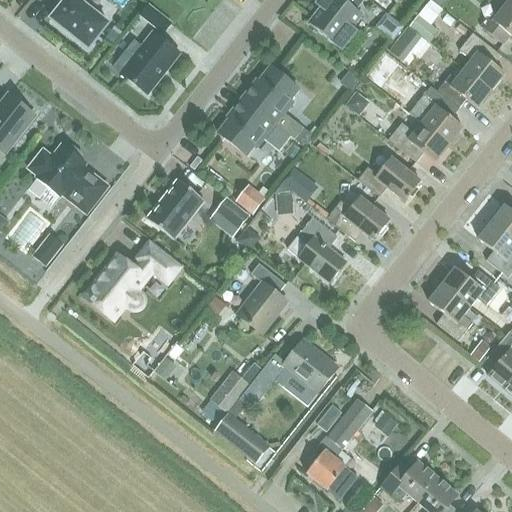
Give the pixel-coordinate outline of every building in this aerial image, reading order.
[(89,50),(108,25),(76,0),(50,0),(61,8),(51,21),(89,50)] [(309,26),(342,52),(356,34),(351,30),(362,16),(356,11),(363,2),(360,0),(321,0),(317,6),(321,10),(309,26)] [(430,0),(430,1),(439,8),(444,2),(441,0),(430,0)] [(451,0),(449,9),(460,12),(463,0),(451,0)] [(149,7),(140,18),(163,35),(171,24),(149,7)] [(511,10),(507,7),(493,25),(489,21),(482,30),(504,48),(511,39),(511,40),(511,10)] [(418,16),(409,28),(429,44),(438,33),(418,16)] [(114,27),(105,39),(112,45),(121,33),(114,27)] [(113,70),(148,97),(180,56),(153,34),(141,48),(135,43),(113,70)] [(472,64),(464,73),(492,95),(505,78),(494,69),(502,59),(473,36),(459,54),(472,64)] [(395,42),(387,52),(402,64),(410,53),(395,42)] [(251,89),(242,100),(294,141),(303,130),(284,115),(293,104),(290,102),(299,91),(270,68),(253,90),(251,89)] [(349,72),(340,84),(351,93),(360,81),(349,72)] [(437,95),(460,113),(466,104),(478,113),(492,95),(464,73),(456,84),(450,80),(437,95)] [(429,117),(422,126),(449,147),(463,131),(452,122),(460,113),(437,95),(431,90),(417,108),(429,117)] [(356,95),(347,106),(358,115),(367,104),(356,95)] [(0,151),(5,155),(35,118),(8,96),(0,106),(0,151)] [(294,141),(242,100),(233,112),(235,113),(218,135),(246,157),(255,146),(258,148),(267,138),(286,152),(294,141)] [(422,126),(415,135),(402,125),(388,144),(395,148),(417,166),(425,157),(435,165),(449,147),(422,126)] [(303,130),(294,141),(304,149),(313,137),(303,130)] [(81,172),(86,166),(83,164),(82,155),(73,148),(65,149),(62,147),(52,159),(47,155),(40,156),(32,167),(33,174),(38,178),(36,180),(60,199),(62,196),(87,216),(108,189),(92,176),(90,180),(81,172)] [(404,206),(421,185),(391,161),(377,178),(368,171),(358,184),(380,201),(387,192),(404,206)] [(287,178),(282,184),(290,190),(295,184),(287,178)] [(298,180),(293,192),(303,196),(308,184),(298,180)] [(147,221),(174,242),(204,203),(178,182),(147,221)] [(0,215),(6,219),(21,195),(5,185),(0,192),(0,215)] [(249,187),(237,203),(254,216),(266,200),(249,187)] [(292,195),(276,196),(277,215),(293,214),(292,195)] [(227,201),(218,213),(242,231),(250,219),(227,201)] [(326,222),(328,223),(349,240),(356,230),(374,244),(390,224),(361,201),(353,212),(341,203),(326,222)] [(491,224),(511,240),(511,213),(505,208),(491,224)] [(0,217),(0,234),(1,235),(9,224),(0,217)] [(311,221),(286,252),(330,287),(346,267),(329,253),(338,242),(311,221)] [(511,240),(491,224),(478,241),(493,253),(486,263),(508,280),(511,274),(511,240)] [(247,230),(237,242),(250,252),(259,240),(247,230)] [(50,237),(33,259),(46,268),(63,246),(50,237)] [(143,301),(140,297),(136,293),(152,272),(167,284),(179,270),(149,246),(138,261),(141,263),(135,272),(118,258),(103,276),(99,281),(85,299),(113,322),(125,306),(130,310),(135,311),(140,310),(143,306),(143,301)] [(262,337),(287,305),(277,298),(285,288),(260,268),(252,278),(263,286),(238,318),(262,337)] [(442,287),(470,309),(476,301),(485,308),(500,290),(478,273),(470,282),(455,270),(442,287)] [(470,309),(442,287),(428,304),(444,316),(436,325),(458,343),(472,325),(463,318),(470,309)] [(215,298),(206,309),(217,317),(226,306),(215,298)] [(502,390),(511,378),(511,353),(510,351),(511,348),(511,335),(509,333),(486,361),(495,368),(487,378),(502,390)] [(161,340),(143,363),(154,372),(157,368),(165,358),(172,349),(161,340)] [(482,342),(471,357),(478,363),(490,348),(482,342)] [(316,396),(336,371),(301,343),(281,368),(316,396)] [(165,358),(157,368),(171,378),(178,368),(165,358)] [(228,416),(227,417),(234,423),(246,408),(251,412),(274,383),(262,373),(242,398),(239,402),(228,416)] [(511,378),(502,390),(511,398),(511,378)] [(229,388),(215,406),(228,416),(239,402),(242,398),(229,388)] [(334,461),(372,414),(357,402),(326,441),(325,440),(317,449),(323,454),(305,477),(339,504),(358,481),(334,461)] [(330,411),(318,427),(326,434),(339,418),(330,411)] [(385,414),(374,426),(387,437),(397,425),(385,414)] [(214,433),(251,462),(263,446),(234,423),(227,417),(226,417),(214,433)] [(406,497),(418,506),(437,483),(417,467),(409,476),(399,467),(381,490),(399,505),(406,497)] [(452,511),(449,509),(457,500),(437,483),(418,506),(424,511),(452,511)] [(374,500),(363,511),(378,511),(383,507),(374,500)]
